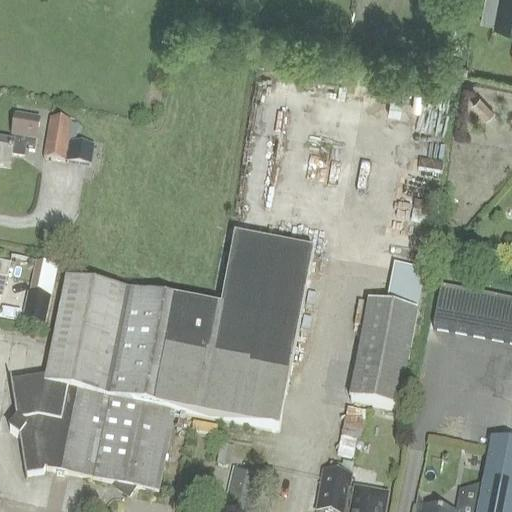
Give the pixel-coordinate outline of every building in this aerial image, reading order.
[(511,0),(497,0),(492,28),(511,32),(511,0)] [(14,116),(12,128),(10,140),(12,141),(12,144),(0,142),(0,166),(10,168),(12,157),(24,159),(26,148),(34,149),(37,132),(38,132),(40,120),(14,116)] [(43,159),(65,163),(69,142),(72,123),(49,120),(43,159)] [(94,146),(69,142),(65,163),(91,167),(94,146)] [(221,311),(201,307),(66,281),(47,379),(11,387),(25,477),(42,474),(42,471),(116,486),(116,489),(130,497),(135,489),(158,494),(175,414),(279,434),(314,255),(235,240),(221,311)] [(0,277),(6,279),(9,266),(0,263),(0,277)] [(51,293),(55,269),(40,266),(36,291),(51,293)] [(511,303),(441,290),(433,330),(511,344),(511,303)] [(44,328),(51,300),(28,295),(22,323),(44,328)] [(351,403),(399,412),(418,314),(370,305),(351,403)] [(233,449),(220,446),(219,450),(216,467),(229,469),(233,449)] [(217,511),(254,511),(263,476),(234,469),(227,501),(221,500),(217,511)] [(383,511),(386,498),(349,491),(352,478),(325,472),(317,511),(383,511)] [(511,511),(511,494),(482,488),(477,511),(433,511),(423,510),(422,511),(511,511)]
